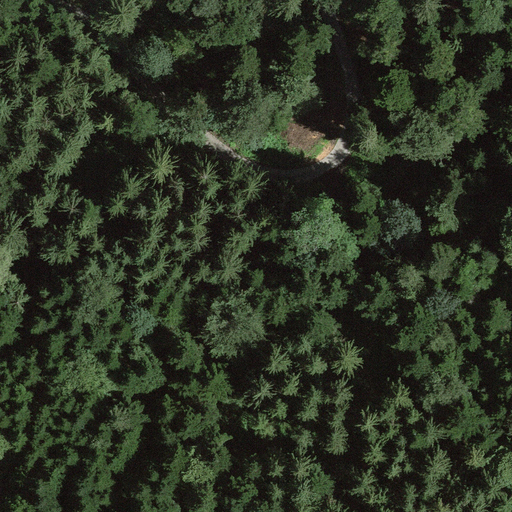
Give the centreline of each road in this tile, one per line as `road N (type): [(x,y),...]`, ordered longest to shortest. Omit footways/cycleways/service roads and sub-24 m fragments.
road 1 (track): [(68,0),(230,145),(268,167),(305,172),(334,161),(354,113),(323,0)]
road 2 (track): [(0,260),(100,288),(214,359),(360,511)]
road 3 (track): [(334,161),(355,279),(385,331),(511,482)]
